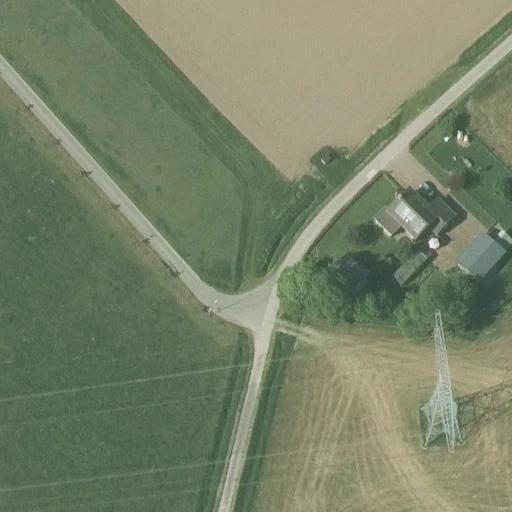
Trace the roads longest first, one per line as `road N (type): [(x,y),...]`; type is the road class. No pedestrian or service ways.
road 1 (unclassified): [(269,317),(229,308),(196,287),(0,65)]
road 2 (unclassified): [(269,317),(292,254),(325,215),(511,43)]
road 3 (unclassified): [(223,511),(269,317)]
